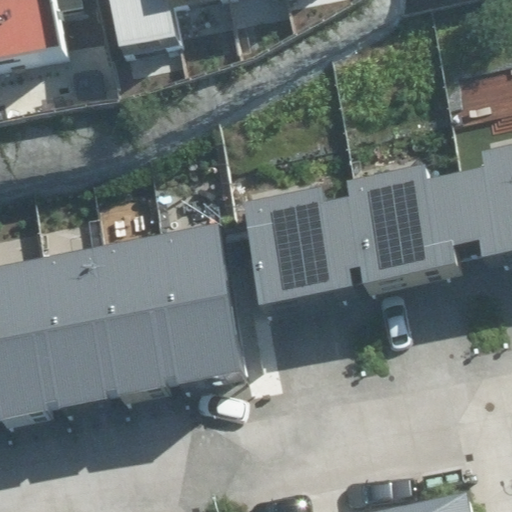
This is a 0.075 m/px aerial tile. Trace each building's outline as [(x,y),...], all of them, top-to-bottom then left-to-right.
[(0,0),(6,65),(86,60),(81,0),(0,0)] [(101,0),(109,52),(176,41),(170,0),(173,0),(101,0)] [(238,202),(259,305),(350,286),(347,270),(359,268),(362,282),(456,263),(453,245),(479,240),(482,255),(511,248),(511,144),(482,150),(485,166),(427,178),(424,163),(348,178),(352,193),(325,199),(322,185),(238,202)] [(215,225),(0,268),(0,421),(245,372),(215,225)] [(469,511),(466,495),(379,511),(469,511)]
